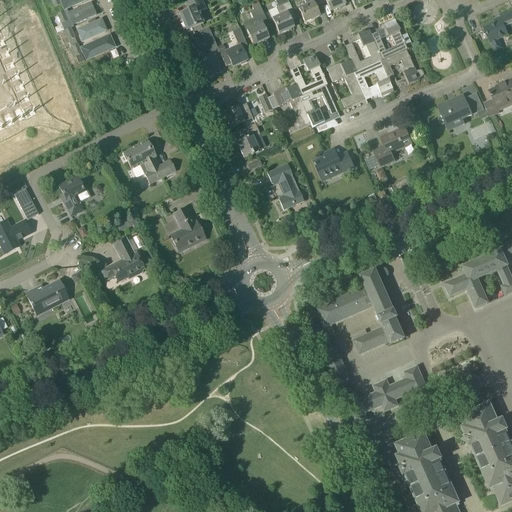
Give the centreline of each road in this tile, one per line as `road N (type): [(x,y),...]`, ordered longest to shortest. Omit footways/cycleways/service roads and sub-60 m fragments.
road 1 (residential): [(0,281),(61,250),(44,190),(49,174),(185,102)]
road 2 (tertiary): [(0,410),(212,306)]
road 3 (residential): [(185,102),(287,66),(299,42),(390,0)]
road 4 (tertiary): [(311,262),(511,171)]
road 5 (residential): [(336,131),(474,68),(478,59),(458,8)]
road 6 (unclassified): [(368,511),(289,334)]
road 7 (residential): [(240,227),(185,102)]
